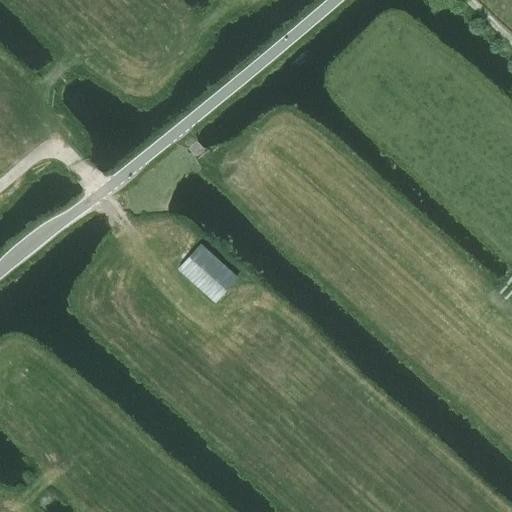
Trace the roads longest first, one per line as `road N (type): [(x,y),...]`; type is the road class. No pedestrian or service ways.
road 1 (unclassified): [(0,270),(332,0)]
road 2 (track): [(99,185),(55,149),(0,187)]
